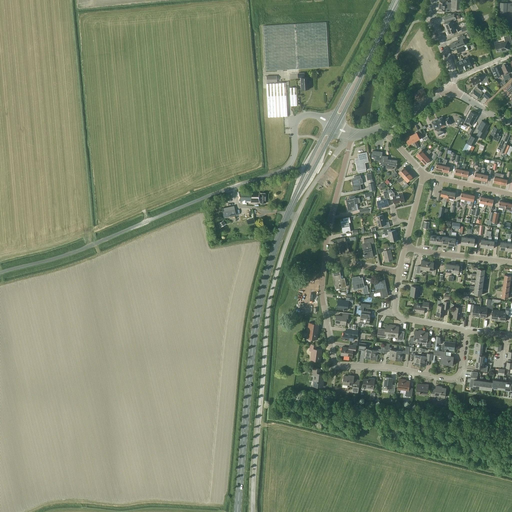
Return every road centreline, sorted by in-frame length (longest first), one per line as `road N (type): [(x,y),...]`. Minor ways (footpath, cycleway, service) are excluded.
road 1 (unclassified): [(252,511),(266,314),(277,269),(304,198),(351,134)]
road 2 (unclassified): [(0,272),(286,167),(296,121),(329,121)]
road 3 (primary): [(237,511),(258,306),(292,203)]
road 4 (residential): [(464,330),(455,377),(336,364),(322,304),(324,259)]
road 5 (residential): [(324,259),(351,134)]
